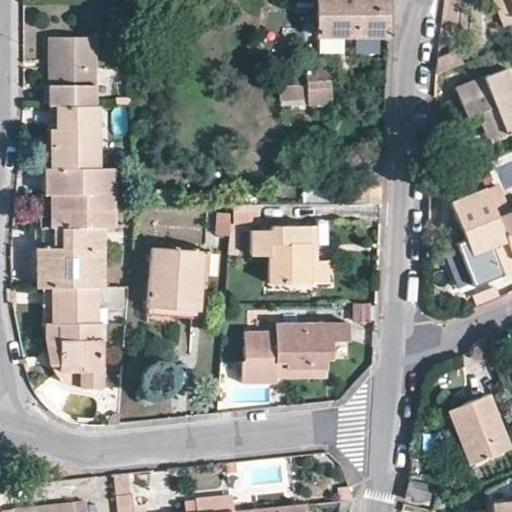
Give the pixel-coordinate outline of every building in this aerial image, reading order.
[(387,37),(387,0),(312,0),(314,37),(387,37)] [(490,0),(500,24),(511,20),(511,10),(508,0),(490,0)] [(46,37),(46,82),(54,82),(54,63),(51,63),(51,37),(46,37)] [(46,82),(46,106),(54,106),(91,105),(92,37),(51,37),(51,63),(54,63),(54,82),(46,82)] [(460,63),(455,49),(436,56),(435,59),(434,73),(460,63)] [(511,85),(505,68),(453,88),(467,124),(478,120),(485,138),(511,127),(511,85)] [(282,106),(324,106),(324,72),(273,72),(273,99),(282,99),(282,106)] [(384,103),(385,85),(376,85),(375,102),(384,103)] [(96,105),(91,105),(54,106),(54,128),(48,127),(46,148),(58,149),(56,170),(96,169),(96,105)] [(39,170),(43,170),(56,170),(58,149),(46,148),(48,127),(54,128),(54,106),(46,106),(39,170)] [(382,157),(383,139),(356,138),(355,162),(370,162),(382,157)] [(491,181),(484,163),(475,167),(482,185),(491,181)] [(67,228),(102,227),(113,227),(112,168),(96,169),(56,170),(43,170),(45,198),(54,198),(54,211),(67,211),(67,228)] [(380,185),(370,179),(348,179),(348,197),(379,198),(380,185)] [(484,189),(495,217),(508,212),(498,184),(484,189)] [(453,244),(469,286),(511,269),(511,262),(511,260),(495,217),(484,190),(449,203),(463,239),(453,244)] [(54,216),(54,211),(54,198),(45,198),(39,197),(39,216),(52,216),(54,216)] [(229,220),(230,204),(215,204),(215,233),(228,233),(229,220)] [(255,204),(230,204),(229,220),(256,220),(255,204)] [(511,210),(508,212),(495,217),(511,260),(511,259),(511,210)] [(53,228),(67,228),(67,211),(54,211),(54,216),(52,216),(53,228)] [(266,253),(266,282),(316,281),(316,257),(306,257),(306,222),(270,223),(267,229),(249,229),(249,253),(266,253)] [(306,257),(316,257),(316,222),(306,222),(306,257)] [(52,288),(93,287),(102,287),(102,227),(67,228),(53,228),(41,229),(41,248),(38,248),(40,289),(41,289),(52,288)] [(469,286),(453,244),(444,248),(462,289),(469,286)] [(196,309),(199,251),(151,249),(149,306),(196,309)] [(196,309),(149,306),(148,315),(203,318),(207,251),(199,251),(196,309)] [(316,257),(316,281),(329,281),(329,257),(316,257)] [(94,321),(94,307),(93,287),(52,288),(51,325),(58,326),(57,363),(80,363),(80,368),(101,368),(101,321),(94,321)] [(52,288),(41,289),(42,335),(44,350),(49,362),(54,373),(62,380),(70,385),(77,387),(101,387),(101,368),(80,368),(80,363),(57,363),(58,326),(51,325),(52,288)] [(368,319),(368,304),(353,304),(353,319),(368,319)] [(94,321),(101,321),(105,321),(104,308),(94,307),(94,321)] [(240,361),(240,382),(276,381),(276,376),(276,361),(287,362),(286,367),(304,367),(304,376),(326,376),(326,359),(332,358),(332,342),(348,341),(347,323),(273,323),(273,330),(243,332),(243,361),(240,361)] [(276,361),(276,376),(304,376),(304,367),(286,367),(287,362),(276,361)] [(485,398),(447,412),(468,464),(504,449),(485,398)] [(431,487),(407,480),(404,500),(425,506),(431,487)] [(132,494),(116,496),(118,511),(133,511),(133,508),(132,494)] [(232,495),(196,498),(196,502),(197,511),(230,511),(234,511),(232,495)] [(511,511),(511,496),(511,497),(511,503),(491,505),(491,511),(486,511),(511,511)] [(87,511),(86,500),(71,502),(71,497),(0,504),(0,511),(87,511)] [(183,511),(197,511),(196,502),(183,503),(183,511)]
